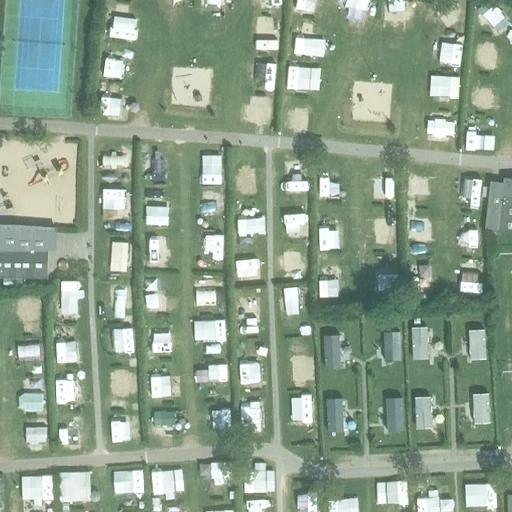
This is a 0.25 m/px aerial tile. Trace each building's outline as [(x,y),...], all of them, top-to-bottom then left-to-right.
[(121,20),(118,0),(108,0),(103,1),(106,23),(121,20)] [(383,0),(383,9),(401,10),(401,0),(383,0)] [(435,0),(436,13),(456,14),(456,0),(435,0)] [(490,20),(490,0),(489,0),(473,0),(473,19),(490,20)] [(160,26),(179,25),(178,3),(159,4),(160,26)] [(212,29),(211,9),(197,10),(198,30),(212,29)] [(255,35),(271,35),(271,14),(255,14),(255,35)] [(289,34),(303,35),(304,16),(290,15),(289,34)] [(362,42),(363,23),(345,21),(343,41),(362,42)] [(381,46),(396,46),(396,25),(380,25),(381,46)] [(435,50),(452,51),(453,31),(436,30),(435,50)] [(472,52),(488,53),(489,37),(473,36),(472,52)] [(101,38),(100,57),(116,58),(117,39),(101,38)] [(157,43),(156,64),(174,65),(175,44),(157,43)] [(209,67),(210,49),(195,48),(194,66),(209,67)] [(286,55),(285,76),(301,76),(301,55),(286,55)] [(339,82),(357,83),(359,61),(340,60),(339,82)] [(377,82),(393,84),(394,66),(378,65),(377,82)] [(431,91),(449,92),(450,72),(433,70),(431,91)] [(468,95),(483,95),(483,76),(468,76),(468,95)] [(150,101),(180,102),(181,83),(151,81),(150,101)] [(248,114),(261,104),(254,96),(242,106),(248,114)] [(356,98),(335,99),(336,112),(357,111),(356,98)] [(375,125),(392,125),(392,101),(375,101),(375,125)] [(422,106),(421,126),(450,127),(451,108),(422,106)] [(161,162),(161,142),(151,142),(151,162),(161,162)] [(298,152),(288,152),(288,172),(298,172),(298,152)] [(230,156),(229,174),(256,175),(257,157),(230,156)] [(329,188),(331,162),(317,161),(316,188),(329,188)] [(387,187),(386,163),(366,163),(367,187),(387,187)] [(445,170),(443,193),(473,195),(474,172),(445,170)] [(273,183),(290,184),(290,173),(274,172),(273,183)] [(492,182),(487,229),(511,232),(511,178),(506,178),(505,183),(492,182)] [(167,185),(143,186),(143,201),(167,200),(167,185)] [(108,213),(126,212),(125,189),(106,190),(108,213)] [(279,204),(293,203),(292,191),(278,191),(279,204)] [(280,225),(300,225),(301,208),(280,208),(280,225)] [(316,208),(315,238),(329,239),(330,209),(316,208)] [(380,239),(381,210),(366,209),(365,238),(380,239)] [(415,234),(414,219),(401,219),(401,234),(415,234)] [(187,227),(187,245),(217,244),(217,227),(187,227)] [(0,277),(48,278),(49,251),(57,251),(57,231),(0,229),(0,277)] [(160,247),(160,230),(139,230),(139,248),(160,247)] [(111,258),(112,233),(100,233),(99,257),(111,258)] [(276,258),(294,258),(293,235),(275,236),(276,258)] [(406,257),(407,279),(424,278),(423,256),(406,257)] [(331,262),(315,264),(317,280),(333,278),(331,262)] [(382,262),(369,264),(373,286),(386,284),(382,262)] [(292,276),(272,278),(274,300),(294,298),(292,276)] [(157,301),(158,286),(140,285),(139,300),(157,301)] [(38,291),(9,291),(9,312),(38,312),(38,291)] [(462,351),(479,351),(478,309),(462,309),(462,351)] [(393,310),(377,310),(378,353),(394,352),(393,310)] [(202,315),(202,333),(221,333),(221,315),(202,315)] [(406,351),(423,351),(424,315),(407,315),(406,351)] [(335,316),(317,316),(318,354),(336,354),(335,316)] [(143,320),(142,338),(169,339),(170,321),(143,320)] [(306,331),(285,331),(286,354),(307,354),(306,331)] [(24,357),(41,355),(37,332),(21,335),(24,357)] [(64,335),(51,335),(51,350),(79,350),(79,337),(64,337),(64,335)] [(24,371),(26,384),(39,383),(37,369),(24,371)] [(53,373),(53,389),(74,389),(75,374),(53,373)] [(128,374),(106,375),(106,386),(129,385),(128,374)] [(481,376),(465,376),(466,414),(482,413),(481,376)] [(408,381),(410,417),(425,417),(423,380),(408,381)] [(395,381),(379,381),(379,420),(396,420),(395,381)] [(321,385),(322,425),(339,424),(338,385),(321,385)] [(278,388),(279,411),(310,410),(309,387),(278,388)] [(154,416),(145,416),(145,434),(174,434),(174,405),(154,405),(154,416)] [(222,424),(222,408),(197,408),(197,424),(222,424)] [(134,416),(116,415),(116,432),(134,432),(134,416)] [(22,419),(22,437),(41,437),(41,419),(22,419)] [(56,442),(74,441),(73,422),(55,423),(56,442)] [(147,484),(178,483),(177,459),(147,460),(147,484)] [(500,511),(511,511),(511,473),(500,474),(500,511)] [(488,511),(485,475),(469,476),(472,511),(488,511)] [(384,511),(400,511),(400,479),(384,480),(384,511)] [(326,483),(326,511),(343,511),(343,483),(326,483)] [(429,511),(431,483),(415,483),(413,511),(429,511)]
